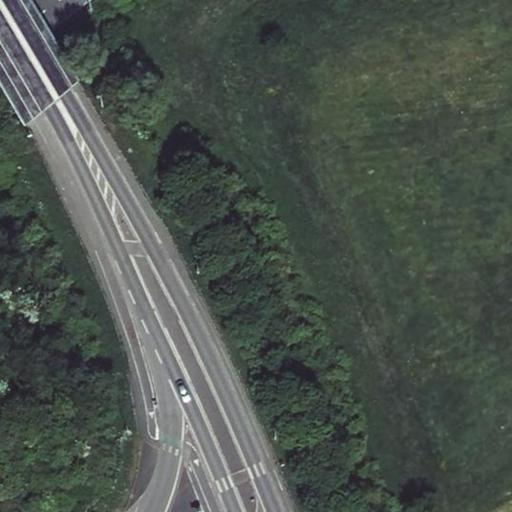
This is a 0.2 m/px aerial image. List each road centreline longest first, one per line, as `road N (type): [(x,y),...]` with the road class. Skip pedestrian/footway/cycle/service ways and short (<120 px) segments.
road 1 (secondary): [(275,511),(158,259),(56,105)]
road 2 (secondary): [(140,293),(234,511)]
road 3 (trunk): [(140,293),(170,422),(151,511)]
road 4 (secondary): [(56,105),(140,293)]
